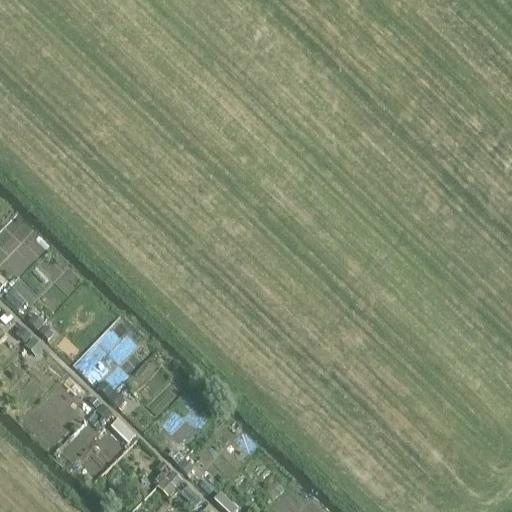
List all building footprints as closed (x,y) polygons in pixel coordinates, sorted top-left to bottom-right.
[(7,315),(0,321),(0,324),(4,329),(12,321),(7,315)] [(34,318),(27,324),(36,333),(42,326),(34,318)] [(21,330),(14,336),(24,346),(31,340),(21,330)] [(32,340),(25,348),(36,359),(43,351),(32,340)] [(102,383),(96,390),(106,400),(112,393),(102,383)] [(113,394),(107,400),(117,410),(123,403),(113,394)] [(92,399),(88,403),(95,410),(99,406),(92,399)] [(100,407),(94,414),(104,422),(110,416),(100,407)] [(117,422),(109,429),(126,446),(133,438),(117,422)]
